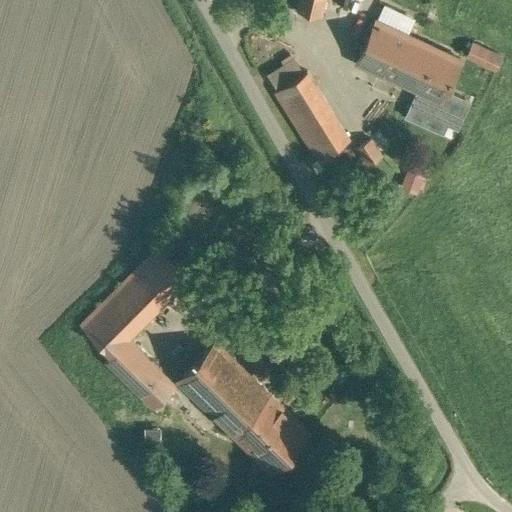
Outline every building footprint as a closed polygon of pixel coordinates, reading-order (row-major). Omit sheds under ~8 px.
[(323,0),(298,0),(296,10),(320,16),(323,0)] [(413,37),(375,19),(356,61),(393,78),(413,37)] [(460,58),(413,37),(393,78),(418,90),(441,100),(446,90),(460,58)] [(500,56),(472,43),(467,54),(495,67),(500,56)] [(349,138),(306,70),(274,90),(316,158),(349,138)] [(441,100),(418,90),(406,115),(442,131),(449,116),(460,120),(469,101),(446,90),(441,100)] [(366,165),(383,153),(371,135),(354,147),(366,165)] [(158,245),(139,264),(169,294),(189,274),(158,245)] [(139,264),(99,305),(129,335),(169,294),(139,264)] [(129,335),(99,305),(80,324),(110,353),(129,335)] [(309,431),(216,340),(179,378),(272,469),(309,431)] [(155,373),(143,385),(154,396),(166,384),(155,373)] [(166,424),(158,418),(150,429),(158,435),(166,424)]
